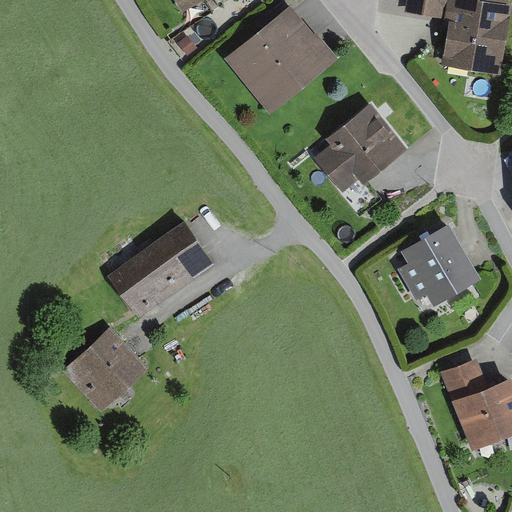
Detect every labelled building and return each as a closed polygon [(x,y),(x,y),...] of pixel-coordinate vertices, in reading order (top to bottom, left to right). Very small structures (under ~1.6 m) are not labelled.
[(176,0),(182,9),(197,0),(176,0)] [(511,0),(406,0),(404,10),(444,17),(443,20),(448,21),(441,63),(502,74),(511,11),(511,0)] [(290,1),(223,56),(269,112),(338,56),(314,27),(313,28),(290,1)] [(188,34),(177,43),(188,55),(198,47),(188,34)] [(314,155),(343,190),(359,177),(363,182),(408,145),(371,100),(326,136),(331,142),(314,155)] [(185,218),(109,273),(140,316),(217,261),(185,218)] [(408,260),(397,266),(416,299),(426,292),(432,302),(479,276),(447,221),(401,248),(408,260)] [(149,366),(110,325),(63,370),(103,411),(149,366)] [(476,357),(441,371),(472,449),(511,432),(511,372),(486,382),(476,357)]
